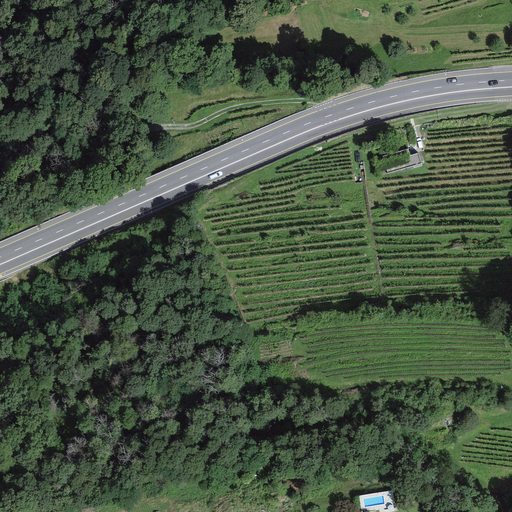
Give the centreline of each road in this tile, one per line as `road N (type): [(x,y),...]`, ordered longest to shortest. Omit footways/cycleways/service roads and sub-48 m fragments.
road 1 (primary): [(511,83),(353,110),(0,255)]
road 2 (track): [(102,122),(189,127),(232,108),(286,100),(320,103),(336,116)]
